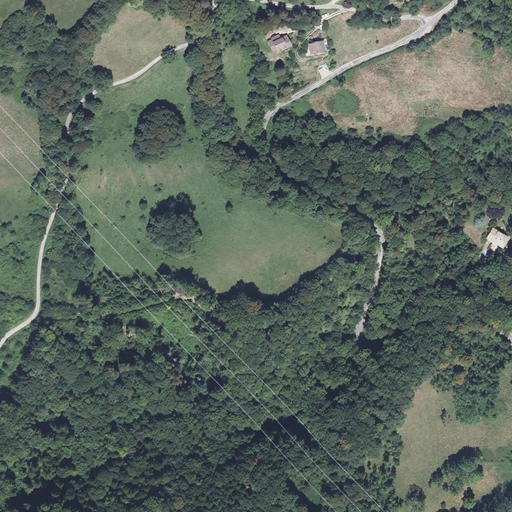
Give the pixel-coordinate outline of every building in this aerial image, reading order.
[(270,44),(266,44),(269,54),(272,53),(273,55),(282,53),(281,48),(284,47),(283,41),(277,42),(277,39),(270,41),(270,44)] [(320,54),(315,56),(316,59),(325,56),(321,45),(318,46),(320,54)] [(318,46),(308,48),(311,57),(315,56),(320,54),(318,46)] [(320,61),(314,65),(318,72),(325,68),(320,61)] [(506,239),(493,230),(487,239),(500,248),(506,239)]
